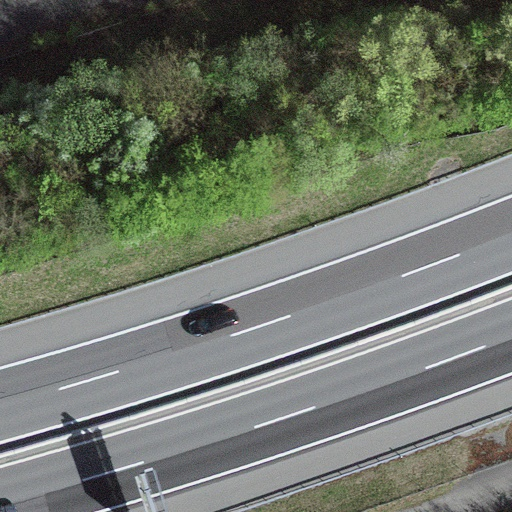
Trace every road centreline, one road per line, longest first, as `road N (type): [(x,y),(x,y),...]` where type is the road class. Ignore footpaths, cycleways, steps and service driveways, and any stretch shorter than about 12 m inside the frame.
road 1 (motorway): [(511,232),(264,323),(0,404)]
road 2 (motorway): [(0,502),(293,414),(511,334)]
